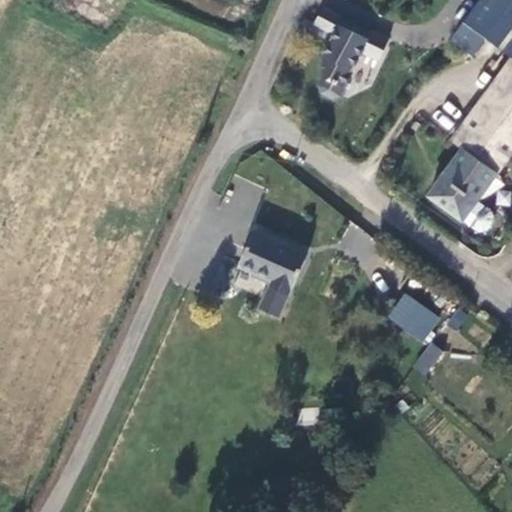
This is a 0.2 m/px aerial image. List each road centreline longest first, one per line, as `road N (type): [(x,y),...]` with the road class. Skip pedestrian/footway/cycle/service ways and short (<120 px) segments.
road 1 (residential): [(239,109),(49,511)]
road 2 (residential): [(511,292),(239,109)]
road 3 (residential): [(290,0),(239,109)]
